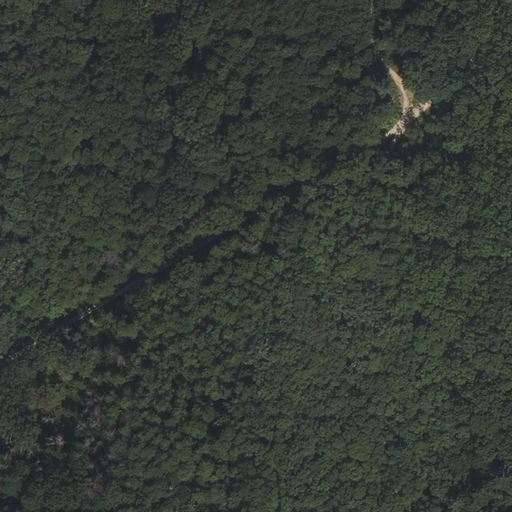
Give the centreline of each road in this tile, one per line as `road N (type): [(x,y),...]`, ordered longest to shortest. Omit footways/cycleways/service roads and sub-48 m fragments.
road 1 (track): [(403,126),(0,356)]
road 2 (track): [(403,126),(382,164),(396,511)]
road 3 (track): [(511,331),(441,230),(439,210),(482,117)]
road 4 (track): [(496,0),(457,83),(403,126)]
